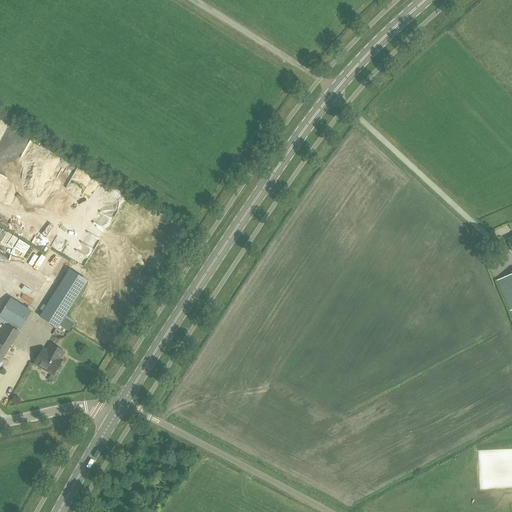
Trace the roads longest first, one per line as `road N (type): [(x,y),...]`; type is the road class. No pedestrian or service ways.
road 1 (secondary): [(122,404),(315,113),(426,0)]
road 2 (unclassified): [(327,511),(122,404)]
road 3 (secondary): [(58,511),(122,404)]
road 4 (unclassified): [(122,404),(0,424)]
